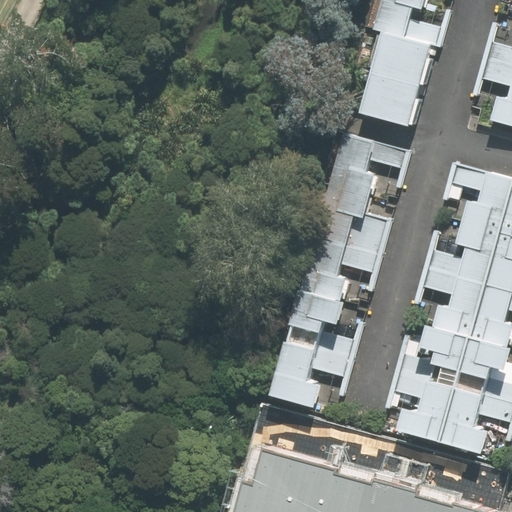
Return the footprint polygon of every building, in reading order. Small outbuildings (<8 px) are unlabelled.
[(456,8),(450,6),(445,26),(415,18),(419,6),(438,11),(440,3),(432,1),(432,0),(386,0),(379,29),(389,32),(387,39),(379,37),(371,66),(380,69),(368,112),(417,125),(428,83),(433,84),(440,56),(436,54),(438,44),(446,46),(456,8)] [(494,122),(511,126),(511,44),(497,41),(502,22),(496,21),(478,96),(483,97),(488,79),(511,84),(511,95),(501,93),(494,122)] [(360,214),(371,217),(382,173),(372,170),(375,160),(404,168),(399,185),(406,187),(417,146),(349,128),(297,321),(328,329),(331,318),(347,323),(359,279),(343,275),(346,263),(365,268),(361,283),(378,288),(395,225),(372,219),(364,247),(351,244),(360,214)] [(511,177),(453,161),(443,197),(454,200),(458,184),(484,191),(482,202),(470,199),(459,242),(470,245),(463,271),(455,269),(459,254),(440,249),(445,231),(435,228),(416,303),(434,307),(439,291),(458,296),(455,304),(442,301),(430,346),(441,349),(438,361),(411,354),(416,335),(408,333),(388,408),(396,410),(401,392),(428,399),(425,408),(411,405),(405,427),(492,450),(497,433),(511,437),(511,321),(511,316),(511,177)] [(341,353),(336,373),(347,377),(358,336),(335,329),(329,350),(341,353)] [(324,346),(292,338),(277,394),(324,407),(331,381),(315,377),(324,346)] [(238,511),(511,511),(511,508),(468,497),(470,489),(430,479),(429,484),(385,473),(387,467),(350,457),(349,461),(257,438),(238,511)]
